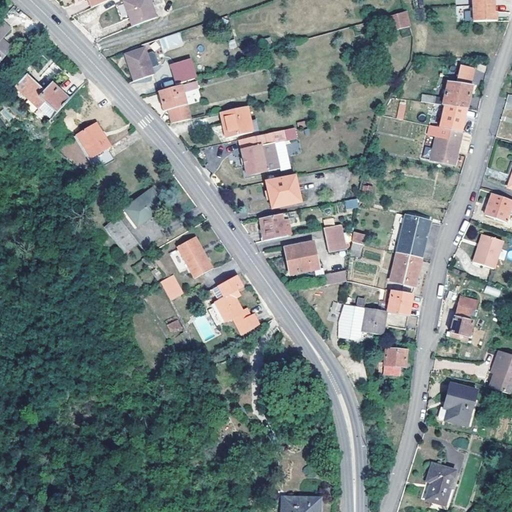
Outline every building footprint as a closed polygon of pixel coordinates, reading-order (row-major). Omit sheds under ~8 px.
[(133,25),(155,16),(149,4),(152,2),(154,6),(161,3),(159,0),(128,0),(123,3),(133,25)] [(472,0),(472,24),(495,24),(495,14),(493,14),(493,0),(472,0)] [(410,26),(405,12),(387,17),(391,32),(410,26)] [(0,38),(9,28),(1,20),(0,20),(0,56),(8,48),(0,39),(0,38)] [(173,34),(151,42),(155,52),(175,44),(173,34)] [(133,81),(152,76),(144,49),(126,55),(133,81)] [(184,61),(190,81),(209,75),(204,56),(184,61)] [(26,75),(15,87),(39,108),(44,103),(56,113),(67,101),(49,85),(43,90),(26,75)] [(448,81),(443,104),(466,109),(472,86),(448,81)] [(171,123),(189,120),(182,92),(197,88),(195,82),(159,92),(164,111),(168,110),(171,123)] [(397,119),(404,120),(405,102),(398,102),(397,119)] [(444,112),(440,128),(461,133),(466,109),(443,104),(435,103),(434,108),(444,112)] [(251,122),(247,107),(221,112),(227,138),(253,133),(259,131),(257,121),(251,122)] [(114,159),(106,147),(108,145),(94,124),(75,136),(93,163),(98,169),(114,159)] [(434,149),(456,154),(461,133),(440,128),(430,126),(428,136),(437,139),(434,149)] [(254,137),(238,141),(246,175),(279,168),(274,143),(296,138),(294,128),(262,135),(254,137)] [(72,138),(91,165),(93,163),(75,136),(72,138)] [(300,152),(297,140),(286,143),(289,155),(300,152)] [(422,158),(429,159),(431,147),(424,146),(422,158)] [(453,166),(456,154),(434,149),(431,160),(453,166)] [(300,203),(295,176),(266,182),(271,209),(300,203)] [(363,185),(361,193),(372,196),(375,188),(363,185)] [(152,189),(125,209),(137,227),(164,207),(152,189)] [(511,204),(511,200),(492,195),(485,216),(506,223),(511,204)] [(354,199),(344,201),(346,208),(355,207),(354,199)] [(410,204),(406,217),(430,222),(432,209),(410,204)] [(287,213),(280,215),(283,229),(290,227),(287,213)] [(280,215),(259,219),(264,242),(291,236),(290,227),(283,229),(280,215)] [(397,253),(422,259),(430,222),(406,217),(397,253)] [(118,218),(104,228),(122,252),(135,243),(118,218)] [(346,249),(341,225),(324,229),(329,253),(346,249)] [(353,232),(351,242),(363,245),(364,245),(366,236),(353,232)] [(496,263),(503,244),(503,242),(489,238),(483,236),(474,263),(494,270),(496,263)] [(190,268),(196,279),(213,269),(194,238),(178,247),(190,268)] [(313,242),(284,248),(289,275),(318,269),(313,242)] [(351,242),(350,249),(361,252),(363,245),(351,242)] [(391,281),(415,287),(422,259),(397,253),(391,281)] [(145,258),(159,278),(164,273),(150,254),(145,258)] [(173,274),(167,277),(180,294),(184,293),(173,274)] [(180,294),(167,277),(161,281),(171,300),(180,294)] [(214,304),(222,317),(238,305),(234,299),(238,295),(235,291),(241,286),(236,278),(218,288),(223,298),(218,301),(214,304)] [(499,297),(501,290),(486,285),(484,293),(499,297)] [(215,295),(218,301),(223,298),(218,288),(216,290),(213,291),(215,295)] [(388,313),(408,316),(412,295),(392,292),(387,291),(385,303),(390,304),(388,313)] [(460,296),(457,307),(472,311),(476,312),(479,301),(460,296)] [(390,304),(385,303),(380,303),(379,311),(388,313),(390,304)] [(243,335),(260,325),(254,315),(251,317),(246,310),(243,312),(238,305),(222,317),(226,323),(233,319),(243,335)] [(366,309),(346,305),(339,323),(338,338),(345,339),(352,341),(360,337),(362,331),(366,309)] [(460,343),(467,345),(473,324),(469,323),(472,311),(457,307),(449,337),(459,340),(460,343)] [(406,330),(408,316),(388,313),(379,311),(366,309),(362,331),(381,336),(384,327),(406,330)] [(170,334),(182,331),(179,320),(167,323),(170,334)] [(386,350),(383,374),(399,377),(400,367),(404,367),(406,351),(386,350)] [(503,353),(499,352),(491,373),(494,375),(503,353)] [(511,385),(511,356),(503,353),(494,375),(490,387),(508,395),(511,385)] [(449,385),(448,390),(443,407),(440,418),(465,426),(469,414),(474,395),(474,393),(449,385)] [(452,460),(466,461),(466,453),(453,452),(452,460)] [(471,453),(465,471),(477,475),(483,457),(471,453)] [(424,500),(442,505),(452,472),(431,465),(425,481),(430,483),(424,500)] [(317,511),(319,500),(283,498),(282,511),(317,511)]
